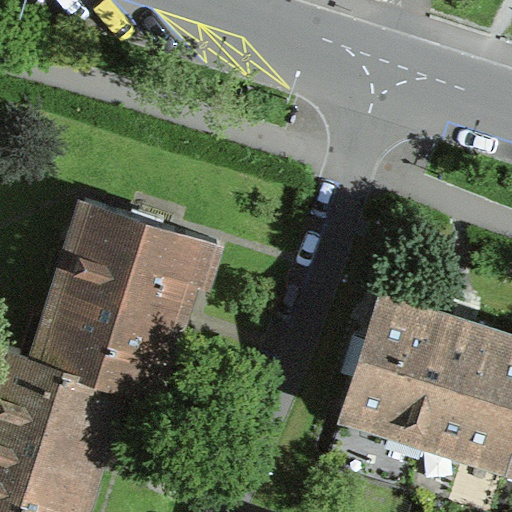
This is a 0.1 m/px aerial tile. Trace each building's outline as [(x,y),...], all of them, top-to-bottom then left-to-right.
[(218,237),(86,195),(35,354),(122,382),(155,392),(170,346),(193,277),(204,281),(218,237)] [(448,511),(460,506),(476,510),(477,507),(490,511),(511,441),(511,331),(428,305),(380,289),(325,462),(419,493),(426,507),(441,511),(448,511)] [(0,354),(0,496),(48,511),(80,511),(91,480),(122,382),(35,354),(4,344),(0,354)] [(511,441),(490,511),(492,511),(505,511),(511,508),(511,441)] [(48,511),(0,496),(0,511),(48,511)]
